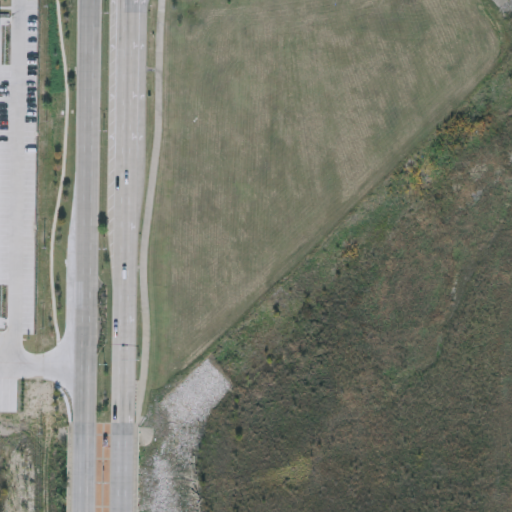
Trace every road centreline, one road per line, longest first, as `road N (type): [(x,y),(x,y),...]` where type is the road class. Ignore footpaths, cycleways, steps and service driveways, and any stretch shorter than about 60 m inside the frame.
road 1 (primary): [(90,0),(84,422)]
road 2 (primary): [(123,422),(127,159)]
road 3 (primary): [(127,159),(145,114),(154,0)]
road 4 (primary): [(127,159),(128,0)]
